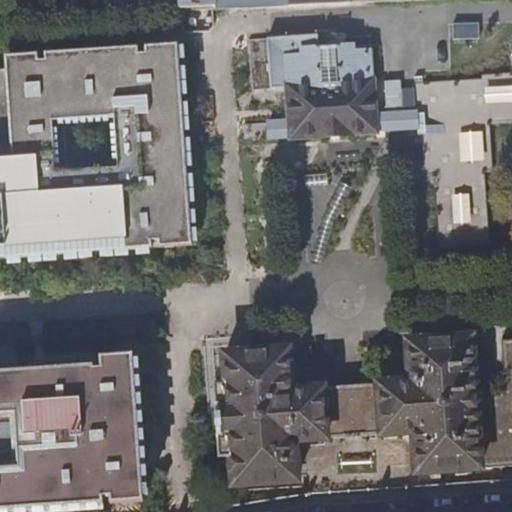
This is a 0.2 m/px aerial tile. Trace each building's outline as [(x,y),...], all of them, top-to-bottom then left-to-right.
[(182,0),(183,8),(352,4),(352,0),(182,0)] [(477,35),(477,24),(454,23),(454,35),(477,35)] [(271,147),(383,139),(376,30),(264,37),(271,147)] [(5,70),(0,70),(0,266),(195,254),(180,44),(7,55),(5,70)] [(490,140),(485,140),(485,133),(511,131),(511,56),(507,62),(508,83),(480,84),(480,89),(436,92),(436,90),(431,90),(431,92),(411,93),(413,122),(414,139),(414,146),(415,146),(416,151),(420,151),(422,174),(418,175),(418,173),(409,173),(406,176),(407,193),(416,193),(418,254),(498,249),(495,179),(487,180),(485,146),(490,146),(490,140)] [(383,80),(387,107),(405,105),(400,78),(383,80)] [(410,378),(374,379),(378,443),(412,441),(414,480),(488,476),(481,394),(476,333),(407,338),(410,378)] [(507,393),(481,394),(488,476),(511,473),(511,345),(504,347),(507,393)] [(293,385),(292,348),(217,352),(227,491),(307,485),(304,448),(334,446),(330,382),(293,385)] [(0,509),(150,503),(135,349),(102,352),(102,364),(0,371),(0,509)] [(374,379),(330,382),(334,446),(378,443),(374,379)]
